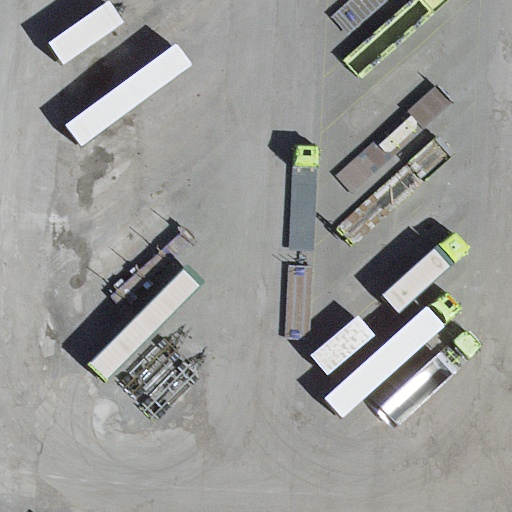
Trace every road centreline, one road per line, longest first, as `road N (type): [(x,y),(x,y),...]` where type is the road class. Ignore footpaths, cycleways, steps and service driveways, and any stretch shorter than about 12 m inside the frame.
road 1 (unknown): [(253,494),(451,493),(487,478),(511,219)]
road 2 (unknown): [(285,0),(253,494)]
road 3 (unknown): [(0,486),(37,496),(253,494)]
